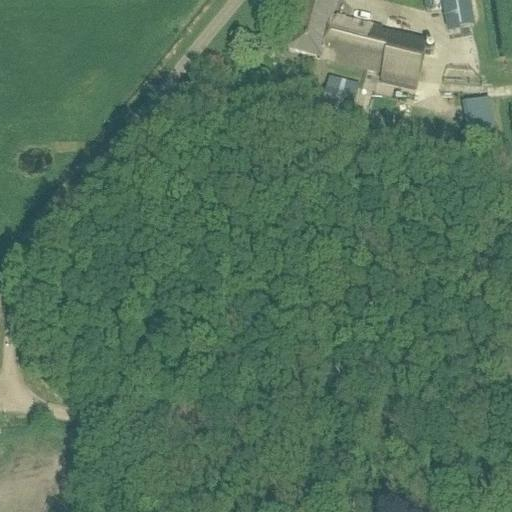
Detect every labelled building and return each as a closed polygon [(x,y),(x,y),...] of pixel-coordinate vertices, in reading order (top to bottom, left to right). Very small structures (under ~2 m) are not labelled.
[(430,45),(395,36),(394,40),(381,37),(382,33),(334,20),(338,6),(315,0),(303,0),(289,54),(385,79),(382,88),(417,97),(430,45)] [(470,0),(442,0),(449,35),(476,30),(470,0)] [(330,79),(317,128),(360,139),(366,117),(352,114),(359,87),(330,79)] [(453,122),(453,123),(458,149),(473,146),(475,158),(502,153),(493,103),(466,108),(468,120),(453,122)] [(18,454),(40,454),(40,441),(17,442),(18,454)]
